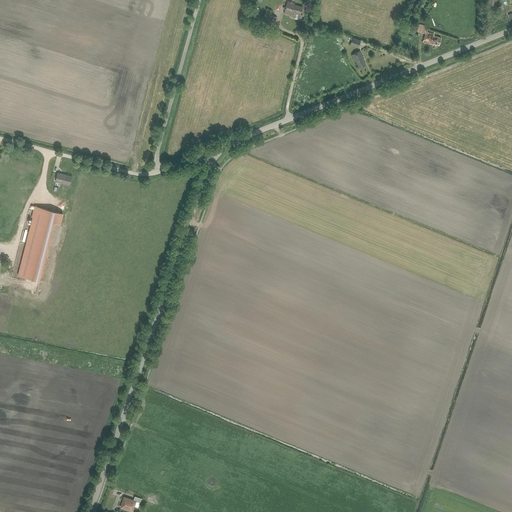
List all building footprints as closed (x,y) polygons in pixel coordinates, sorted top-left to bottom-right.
[(301,6),(285,2),(283,12),(298,15),(301,6)] [(274,18),(268,16),(266,23),(272,25),(274,18)] [(424,35),(422,42),(436,47),(438,40),(432,38),(433,35),(425,33),(427,27),(420,25),(418,33),(424,35)] [(363,41),(351,36),(348,43),(360,47),(363,41)] [(357,51),(351,54),(358,68),(364,66),(357,51)] [(57,174),(55,183),(70,186),(72,177),(57,174)] [(64,210),(35,203),(32,215),(34,215),(20,272),(42,278),(56,218),(62,220),(64,210)] [(124,498),(120,508),(132,511),(135,503),(140,505),(143,499),(133,496),(132,500),(124,498)]
